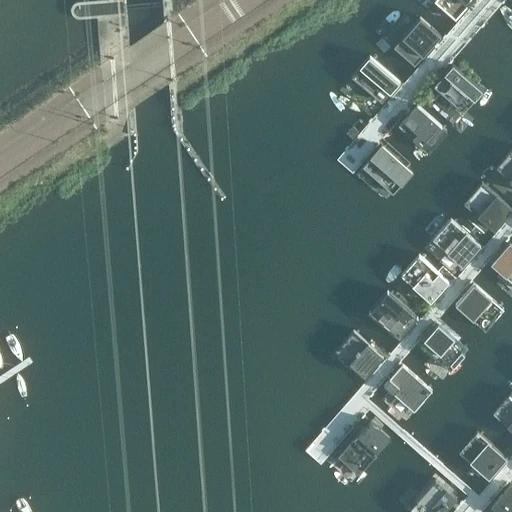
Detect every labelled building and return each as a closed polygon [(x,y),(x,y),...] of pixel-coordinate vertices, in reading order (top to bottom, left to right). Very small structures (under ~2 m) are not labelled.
[(455,19),(471,0),(434,0),(434,1),(455,19)] [(420,17),(393,47),(414,66),(441,36),(420,17)] [(400,82),(370,55),(352,76),(382,103),(400,82)] [(483,91),(453,64),(434,85),(464,112),(483,91)] [(447,131),(417,105),(398,126),(428,153),(447,131)] [(412,172),(382,145),(363,165),(393,193),(412,172)] [(511,181),(511,148),(495,167),(511,181)] [(511,208),(482,182),(464,203),(494,230),(511,209),(511,208)] [(430,239),(431,240),(461,266),(462,267),(463,267),(464,266),(481,246),(482,246),(482,245),(481,244),(451,217),(450,217),(449,217),(448,217),(431,237),(430,238),(430,239)] [(490,263),(511,282),(511,244),(509,242),(490,263)] [(399,276),(429,303),(430,303),(431,303),(432,302),(450,283),(450,282),(450,281),(450,280),(449,280),(419,253),(418,253),(417,253),(416,254),(399,273),(399,274),(399,275),(399,276)] [(485,331),(503,310),(473,283),(455,304),(485,331)] [(367,312),(368,312),(398,339),(399,339),(400,339),(400,338),(418,319),(418,318),(418,317),(418,316),(388,289),(387,289),(386,289),(385,289),(385,290),(367,309),(367,310),(367,311),(367,312)] [(434,326),(434,327),(464,353),(465,354),(466,354),(467,354),(467,353),(485,333),(485,332),(485,331),(454,304),(453,304),(452,304),(434,324),(434,325),(434,326)] [(383,356),(353,330),(335,351),(365,377),(383,356)] [(432,391),(402,364),(383,385),(413,412),(432,391)] [(511,430),(511,393),(511,392),(492,413),(511,430)] [(369,420),(342,450),(364,469),(390,438),(369,420)] [(477,431),(458,452),(488,478),(507,457),(477,431)] [(445,511),(458,498),(437,480),(410,510),(412,511),(445,511)] [(499,511),(511,511),(511,485),(510,484),(492,505),(499,511)]
